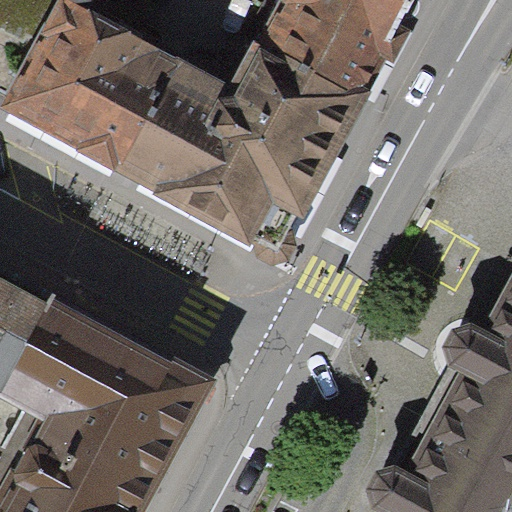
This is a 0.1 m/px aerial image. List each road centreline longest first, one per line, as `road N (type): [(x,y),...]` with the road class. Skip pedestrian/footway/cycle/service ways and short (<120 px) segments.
road 1 (primary): [(289,370),(494,0)]
road 2 (residential): [(289,370),(0,214)]
road 3 (primary): [(214,511),(289,370)]
